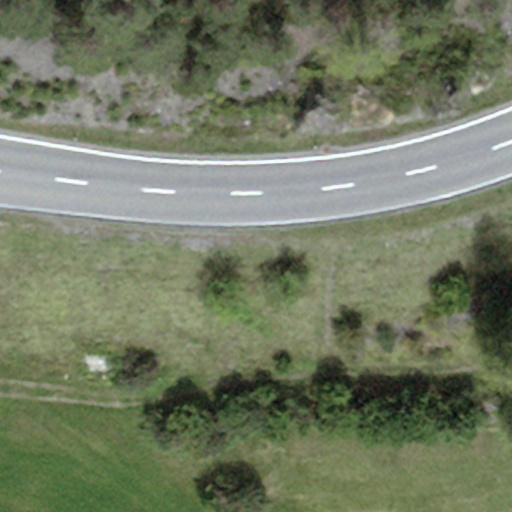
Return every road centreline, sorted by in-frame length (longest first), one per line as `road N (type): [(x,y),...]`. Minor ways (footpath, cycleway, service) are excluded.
road 1 (secondary): [(0,171),(87,185),(264,194),(403,174),(511,142)]
road 2 (track): [(511,388),(0,405)]
